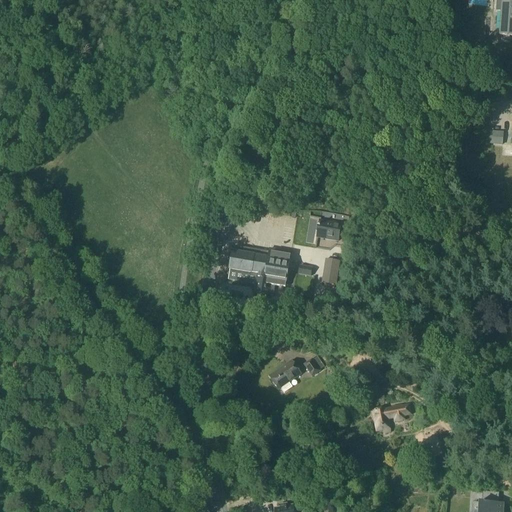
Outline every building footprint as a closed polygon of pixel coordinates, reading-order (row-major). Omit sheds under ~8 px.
[(511,0),(501,0),(499,36),(511,37),(511,0)] [(490,145),(503,146),(504,133),(491,132),(490,145)] [(319,228),(318,238),(338,242),(341,225),(320,222),(320,226),(318,226),(318,228),(319,228)] [(230,271),(228,281),(255,285),(254,294),(269,297),(269,296),(273,297),(275,287),(285,289),(286,284),(290,263),(289,262),(290,254),(291,255),(291,253),(272,250),(272,253),(268,252),(267,259),(263,258),(259,258),(260,252),(250,250),(250,253),(246,253),(243,255),(233,253),(230,271)] [(340,263),(326,260),(322,284),(336,286),(340,263)] [(312,269),(300,267),(299,275),(311,277),(312,269)] [(327,294),(324,312),(334,313),(336,295),(327,294)] [(317,358),(312,361),(304,366),(312,377),(320,372),(319,371),(324,367),(317,358)] [(279,391),(281,390),(284,394),(292,388),(289,384),(301,375),(292,362),(270,378),(279,391)] [(372,412),(376,432),(382,431),(383,434),(389,433),(387,420),(393,419),(394,422),(396,422),(396,423),(402,422),(401,421),(403,421),(402,417),(410,416),(408,407),(401,408),(401,407),(392,408),(392,409),(385,411),(385,409),(372,412)] [(418,445),(424,442),(424,441),(420,434),(414,437),(418,445)] [(433,436),(424,441),(433,458),(442,453),(433,436)] [(480,503),(479,511),(502,511),(503,505),(504,505),(498,504),(498,495),(499,495),(499,494),(482,493),(482,503),(480,503)] [(337,511),(337,499),(325,500),(325,507),(329,507),(328,511),(337,511)]
